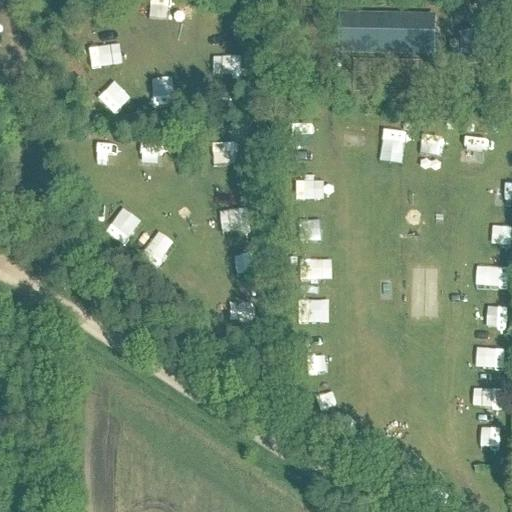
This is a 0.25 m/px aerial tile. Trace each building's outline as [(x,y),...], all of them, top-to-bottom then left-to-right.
[(346,20),(346,52),(429,54),(429,22),(346,20)] [(490,31),(455,33),(457,77),(492,75),(490,31)] [(95,63),(120,62),(119,39),(94,40),(95,63)] [(114,109),(135,91),(123,78),(103,95),(114,109)] [(179,105),(179,84),(158,84),(158,104),(179,105)] [(95,169),(123,170),(124,142),(96,141),(95,169)] [(140,143),(139,163),(164,164),(165,144),(140,143)] [(482,146),(460,143),(456,170),(478,174),(482,146)] [(489,181),(489,202),(510,203),(511,182),(489,181)] [(117,216),(105,236),(123,246),(134,225),(117,216)] [(486,234),(506,236),(508,217),(487,216),(486,234)] [(317,218),(295,219),(295,240),(317,239),(317,218)] [(156,267),(171,246),(152,233),(137,254),(156,267)] [(485,276),(502,276),(502,253),(486,253),(485,276)] [(315,260),(295,265),(300,285),(320,279),(315,260)] [(186,294),(198,277),(181,266),(169,283),(186,294)] [(474,309),(503,308),(502,287),(473,288),(474,309)] [(297,299),(298,322),(330,321),(329,298),(297,299)] [(476,326),(476,344),(499,344),(499,327),(476,326)] [(302,355),(303,371),(325,370),(324,354),(302,355)] [(474,362),(474,379),(498,379),(498,362),(474,362)] [(337,387),(310,397),(315,412),(343,402),(337,387)] [(477,395),(478,412),(491,411),(489,395),(477,395)] [(493,454),(496,435),(471,430),(468,450),(493,454)]
